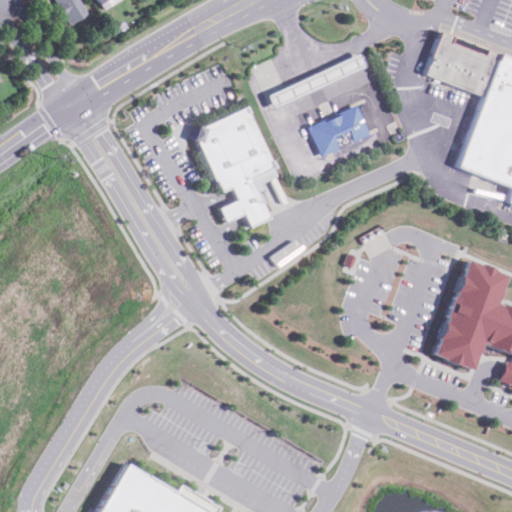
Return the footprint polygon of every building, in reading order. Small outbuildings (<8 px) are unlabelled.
[(52,0),(78,0),(87,13),(69,25),(52,0)] [(449,35),(438,31),(422,73),(476,94),(493,51),(484,48),(482,54),(447,40),(449,35)] [(501,50),(511,54),(511,201),(507,200),(511,186),(511,183),(459,164),(485,96),(501,50)] [(316,156),(334,148),(330,137),(344,131),(348,141),(366,134),(354,104),(303,125),(316,156)] [(273,175),(246,105),(192,127),(194,133),(192,134),(215,192),(228,187),(233,199),(215,206),(221,220),(238,214),(243,226),(265,217),(254,190),(260,188),(257,181),(273,175)] [(429,353),(466,367),(475,343),(511,356),(511,308),(495,302),(507,271),(464,256),(429,353)] [(511,385),(511,363),(500,360),(494,380),(511,385)] [(96,511),(214,511),(219,505),(180,484),(177,491),(124,462),(96,511)]
